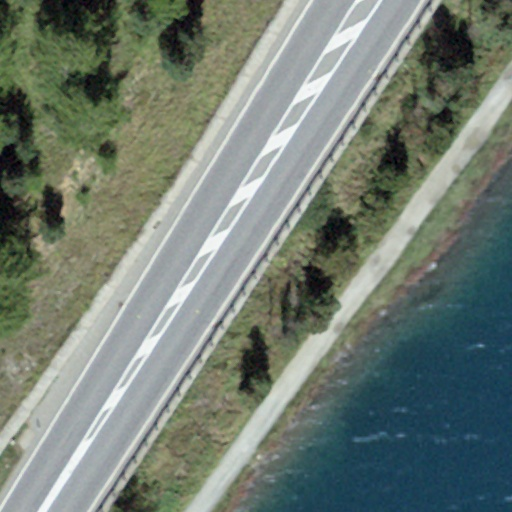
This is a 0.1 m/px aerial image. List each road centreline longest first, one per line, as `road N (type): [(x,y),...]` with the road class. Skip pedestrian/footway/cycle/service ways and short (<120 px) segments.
road 1 (primary): [(42,511),(368,0)]
road 2 (track): [(199,511),(511,87)]
